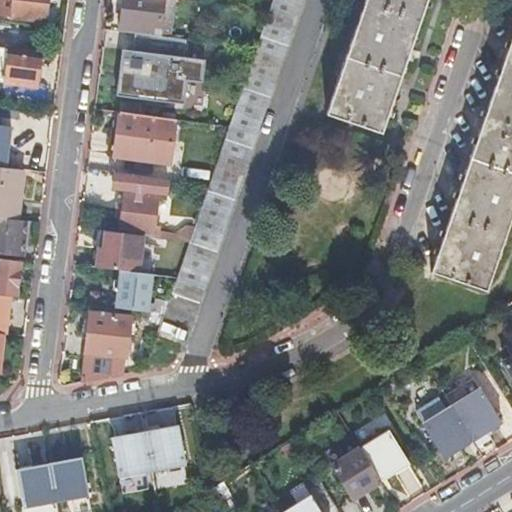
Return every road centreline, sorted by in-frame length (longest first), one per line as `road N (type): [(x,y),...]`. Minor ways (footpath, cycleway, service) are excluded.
road 1 (residential): [(475,0),(374,288),(242,371),(36,410)]
road 2 (residential): [(89,0),(36,410)]
